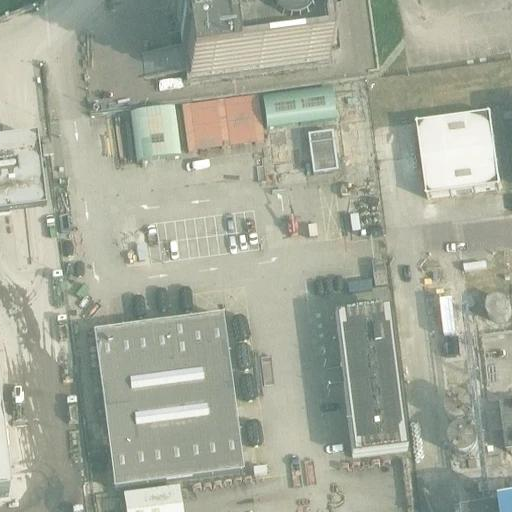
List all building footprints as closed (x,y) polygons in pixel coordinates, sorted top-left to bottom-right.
[(251,0),(180,10),(188,74),(190,84),(327,65),(318,0),(251,0)] [(147,74),(186,69),(183,49),(144,54),(147,74)] [(490,117),(417,127),(427,199),(500,190),(490,117)] [(331,135),(307,138),(313,177),(337,174),(331,135)] [(36,140),(0,144),(0,218),(45,213),(36,140)] [(51,147),(41,148),(42,158),(52,157),(51,147)] [(511,311),(511,310),(511,308),(511,305),(508,302),(505,299),(502,298),(499,298),(495,298),(493,299),(490,301),(487,304),(486,307),(486,310),(486,314),(487,317),(489,320),(493,322),(495,323),(498,324),(502,323),(505,322),(508,321),(511,316),(511,314),(511,311)] [(362,315),(334,318),(341,369),(343,385),(352,460),(407,453),(389,311),(370,314),(369,302),(360,303),(362,315)] [(221,319),(94,336),(114,491),(241,474),(221,319)] [(472,407),(471,401),(468,396),(463,394),(457,392),(452,394),(447,397),(445,401),(443,407),(445,413),(448,418),(453,421),(458,421),(464,420),(468,417),(471,413),(472,407)] [(511,405),(501,407),(507,453),(511,452),(511,405)] [(477,440),(476,434),(473,429),(468,425),(463,424),(457,425),(451,428),(447,433),(446,439),(447,445),(450,450),(454,454),(460,455),(466,455),(469,454),(472,452),(476,447),(477,440)] [(0,428),(0,503),(9,502),(0,428)] [(180,511),(178,489),(123,496),(125,511),(180,511)]
